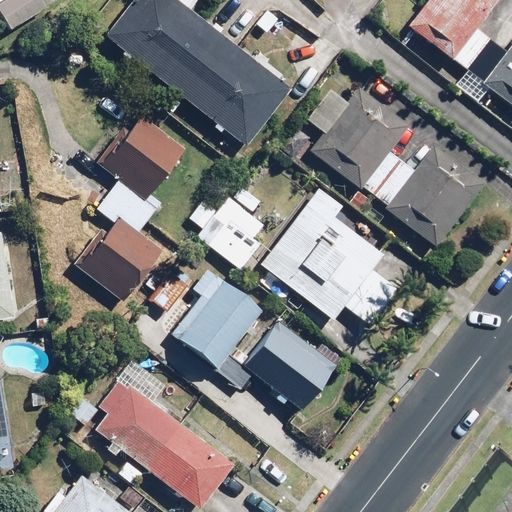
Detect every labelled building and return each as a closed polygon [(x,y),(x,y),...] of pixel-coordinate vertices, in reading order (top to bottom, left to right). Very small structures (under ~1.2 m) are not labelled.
[(51,6),(46,0),(9,0),(0,7),(0,11),(15,32),(51,6)] [(184,0),(135,0),(108,34),(250,145),(295,87),(184,0)] [(430,0),(412,23),(459,59),(511,99),(511,45),(508,50),(482,30),(504,0),(430,0)] [(391,151),(409,127),(360,88),(350,100),(331,85),(307,116),(327,131),(311,151),(361,189),(437,248),(485,186),(425,139),(407,163),(391,151)] [(142,114),(101,161),(149,203),(190,155),(142,114)] [(395,241),(325,184),(263,262),(333,318),(346,302),(374,324),(402,288),(375,266),(395,241)] [(265,223),(226,197),(218,209),(204,199),(191,218),(205,228),(198,238),(244,270),(263,242),(255,237),(265,223)] [(166,249),(116,210),(68,272),(117,311),(166,249)] [(0,234),(0,321),(19,318),(7,233),(0,234)] [(190,287),(171,269),(145,296),(165,314),(190,287)] [(246,390),(257,376),(273,388),(269,394),(287,408),(291,403),(304,413),(341,367),(223,272),(214,283),(206,276),(194,291),(203,297),(175,333),(246,390)] [(168,387),(132,359),(98,404),(109,412),(97,428),(205,510),(238,466),(156,403),(168,387)] [(0,461),(15,461),(10,376),(0,376),(0,461)] [(102,412),(83,397),(68,415),(87,430),(102,412)] [(125,456),(114,470),(137,488),(148,474),(125,456)] [(77,469),(47,511),(139,511),(136,510),(144,498),(113,477),(105,489),(77,469)]
